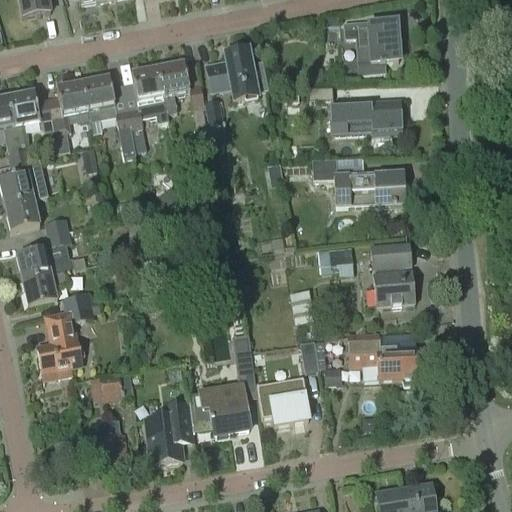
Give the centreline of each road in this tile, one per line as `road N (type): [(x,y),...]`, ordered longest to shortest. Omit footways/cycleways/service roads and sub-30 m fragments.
road 1 (residential): [(483,436),(472,364),(454,0)]
road 2 (residential): [(53,511),(483,436)]
road 3 (residential): [(0,64),(337,0)]
road 4 (residential): [(27,511),(0,350)]
